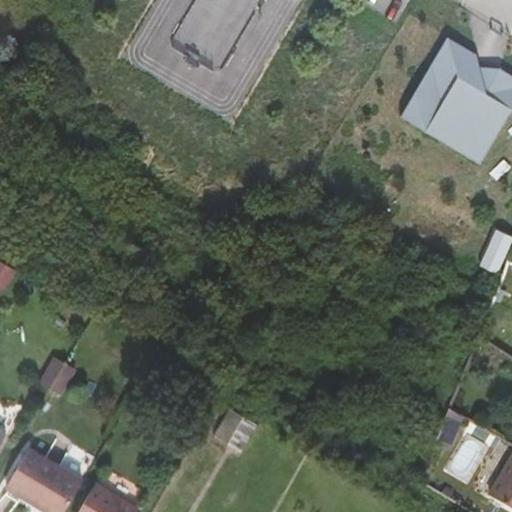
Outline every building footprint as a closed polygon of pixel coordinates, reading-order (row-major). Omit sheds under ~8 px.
[(480,162),(511,108),(511,72),(500,66),(480,65),(477,52),(448,35),(401,115),(480,162)] [(40,382),(50,388),(66,362),(55,356),(40,382)] [(66,362),(50,388),(61,395),(76,369),(66,362)] [(449,405),(444,415),(433,443),(451,450),(465,415),(449,405)] [(259,424),(230,408),(214,435),(243,451),(259,424)] [(38,500),(58,511),(64,511),(84,479),(30,447),(7,486),(37,503),(38,500)] [(511,455),(489,495),(511,509),(511,455)] [(137,511),(140,508),(97,482),(78,511),(137,511)] [(37,503),(51,511),(58,511),(38,500),(37,503)]
